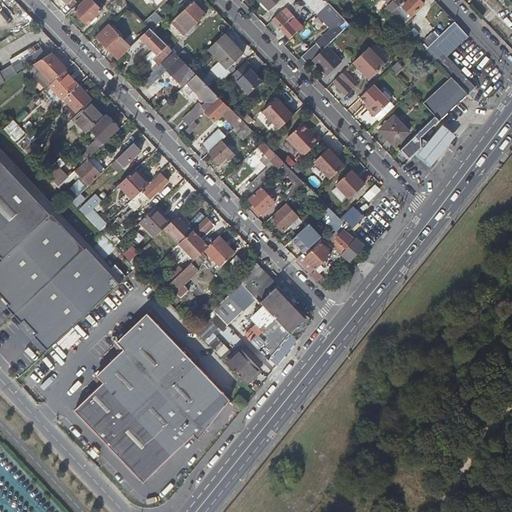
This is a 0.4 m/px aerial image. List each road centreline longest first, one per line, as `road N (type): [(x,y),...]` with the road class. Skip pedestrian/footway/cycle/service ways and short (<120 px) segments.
road 1 (residential): [(343,328),(34,0)]
road 2 (residential): [(225,0),(430,218)]
road 3 (primary): [(195,511),(343,328)]
road 4 (residential): [(124,511),(0,380)]
road 5 (unknown): [(38,420),(88,346),(143,296)]
road 6 (primary): [(343,328),(430,218)]
road 7 (primary): [(430,218),(511,113)]
